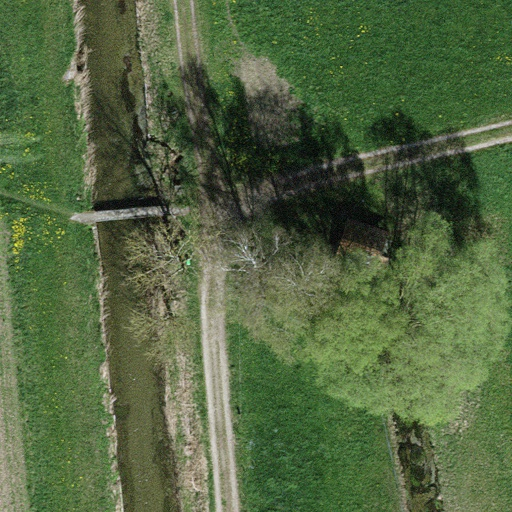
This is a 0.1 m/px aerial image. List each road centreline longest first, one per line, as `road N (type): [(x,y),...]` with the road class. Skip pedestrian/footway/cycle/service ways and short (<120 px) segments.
road 1 (track): [(511,131),(202,210)]
road 2 (track): [(227,511),(202,210)]
road 3 (track): [(202,210),(182,0)]
